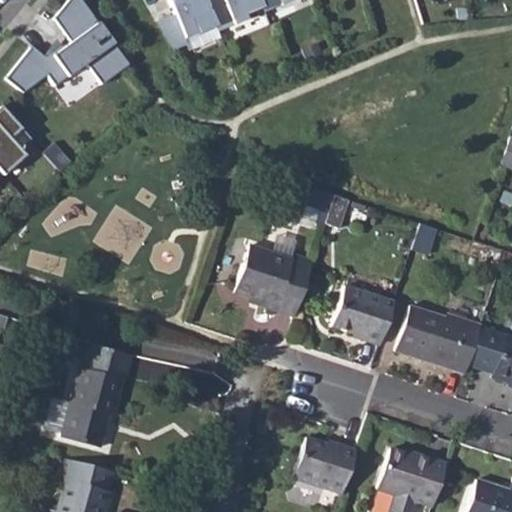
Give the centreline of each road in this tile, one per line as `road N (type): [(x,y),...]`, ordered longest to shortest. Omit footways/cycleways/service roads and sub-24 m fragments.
road 1 (residential): [(318,377),(511,437)]
road 2 (residential): [(239,511),(247,408),(205,363)]
